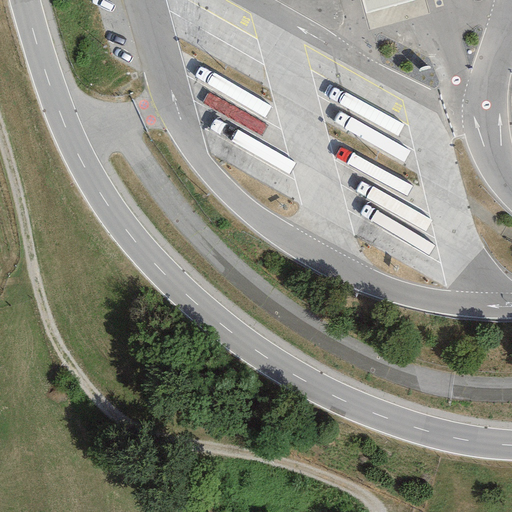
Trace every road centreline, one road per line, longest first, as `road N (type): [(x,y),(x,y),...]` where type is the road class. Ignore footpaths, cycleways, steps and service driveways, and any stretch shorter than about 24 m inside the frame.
road 1 (unclassified): [(22,0),(70,144),(112,214),(168,280),(266,359),(345,403),(428,432),(511,445)]
road 2 (track): [(377,511),(362,497),(276,460),(147,437),(92,398),(43,313),(0,131)]
road 3 (unknown): [(224,98),(449,207)]
